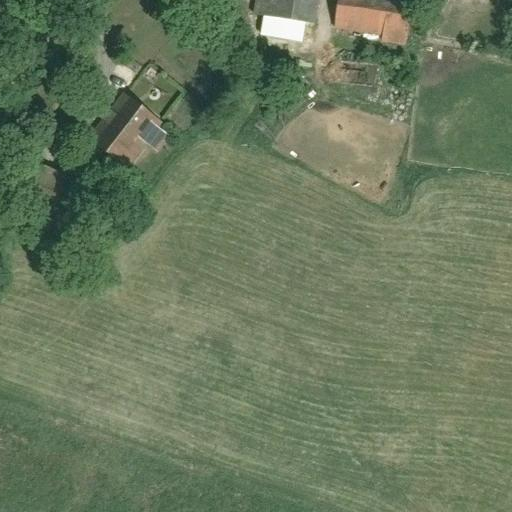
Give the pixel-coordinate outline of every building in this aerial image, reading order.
[(257,0),(255,17),(276,20),(274,32),(295,35),(297,23),(315,26),(318,0),(257,0)] [(383,39),(382,43),(404,47),(412,0),(340,0),(335,30),(383,39)] [(49,122),(74,85),(54,71),(29,108),(49,122)] [(125,170),(160,125),(124,97),(89,142),(125,170)] [(21,222),(64,242),(88,192),(45,171),(21,222)]
